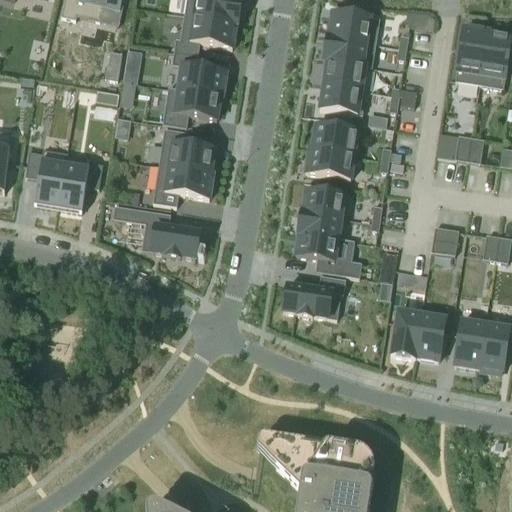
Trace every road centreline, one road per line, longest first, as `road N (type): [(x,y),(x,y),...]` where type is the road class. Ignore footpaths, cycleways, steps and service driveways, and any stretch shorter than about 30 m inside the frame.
road 1 (residential): [(220,334),(243,255),(282,0)]
road 2 (residential): [(220,334),(373,398),(511,426)]
road 3 (residential): [(43,511),(171,405),(220,334)]
road 4 (residential): [(0,246),(55,255),(131,285),(220,334)]
